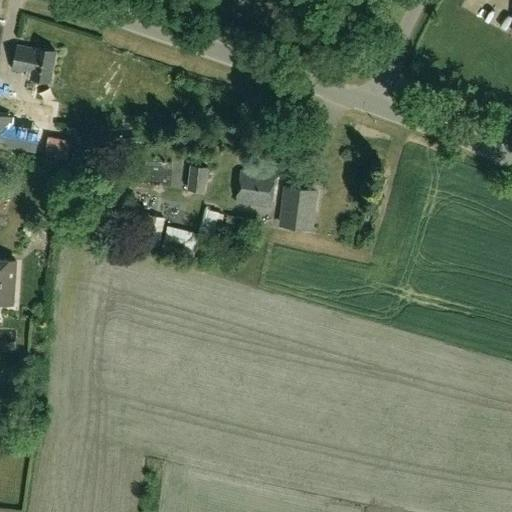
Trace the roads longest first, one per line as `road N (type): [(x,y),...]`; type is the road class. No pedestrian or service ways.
road 1 (unclassified): [(382,111),(65,0)]
road 2 (unclassified): [(511,160),(382,111)]
